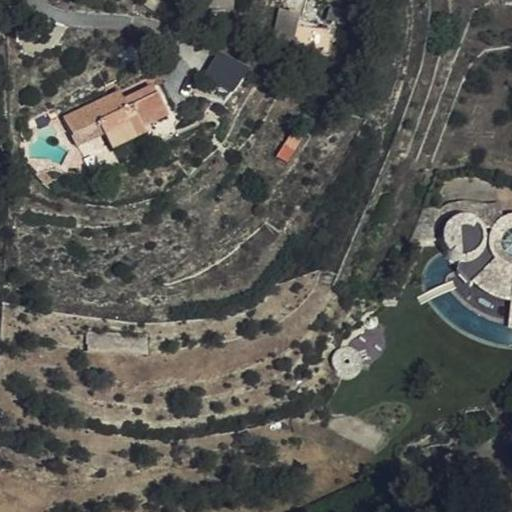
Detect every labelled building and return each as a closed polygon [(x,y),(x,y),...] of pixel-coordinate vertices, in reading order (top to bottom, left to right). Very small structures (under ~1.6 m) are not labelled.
[(30,0),(26,6),(46,20),(60,0),(30,0)] [(204,0),(204,5),(233,8),(233,0),(204,0)] [(220,51),(204,75),(231,94),(248,70),(220,51)] [(101,142),(98,136),(50,162),(61,181),(85,168),(90,178),(98,193),(132,175),(125,163),(136,157),(139,161),(151,155),(135,124),(101,142)] [(85,168),(61,181),(66,191),(90,178),(85,168)] [(436,246),(432,246),(440,263),(443,261),(447,261),(451,260),(454,260),(457,261),(461,263),(464,265),(466,267),(468,271),(470,274),(471,277),(475,277),(476,276),(477,272),(478,268),(481,264),(484,261),(488,258),(490,258),(484,244),(480,246),(475,247),(469,248),(463,248),(457,247),(453,246),(449,246),(445,245),(440,245),(436,246)] [(440,263),(432,246),(431,247),(427,248),(424,251),(413,245),(398,281),(430,281),(430,284),(431,288),(432,291),(435,294),(437,297),(440,299),(443,300),(446,301),(445,309),(447,311),(457,323),(463,318),(467,322),(475,327),(484,331),(492,333),(497,334),(496,358),(496,360),(500,361),(511,362),(511,361),(511,304),(510,306),(506,307),(501,307),(497,307),(492,305),(488,303),(485,301),(481,298),(479,294),(477,290),(476,286),(475,281),(475,277),(471,277),(470,274),(468,271),(466,267),(464,265),(461,263),(457,261),(454,260),(451,260),(447,261),(443,261),(440,263)] [(479,294),(481,298),(485,301),(488,303),(492,305),(497,307),(501,307),(506,307),(510,306),(511,304),(511,257),(510,257),(506,255),(501,255),(497,255),(492,256),(488,258),(484,261),(481,264),(478,268),(477,272),(476,276),(475,281),(476,286),(477,290),(479,294)] [(398,367),(399,365),(398,363),(397,361),(395,360),(393,359),(391,359),(389,360),(387,362),(386,364),(386,366),(387,369),(389,370),(391,371),(393,371),(395,371),(397,369),(398,367)] [(390,415),(391,411),(390,407),(388,403),(385,400),(382,398),(377,397),(373,398),(369,400),(366,403),(364,407),(363,411),(364,415),(366,419),(369,422),(373,424),(377,425),(381,424),(385,422),(388,419),(390,415)]
